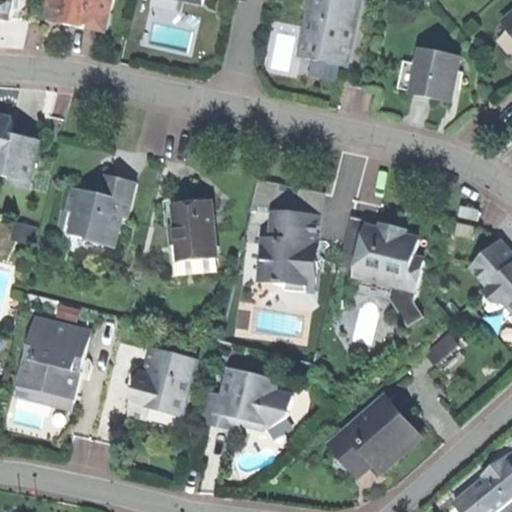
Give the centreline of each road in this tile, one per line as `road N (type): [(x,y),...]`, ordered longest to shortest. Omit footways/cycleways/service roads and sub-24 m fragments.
road 1 (residential): [(233,106),(393,142),(488,175),(511,194)]
road 2 (residential): [(0,67),(233,106)]
road 3 (residential): [(0,473),(183,511)]
road 4 (residential): [(390,511),(511,408)]
